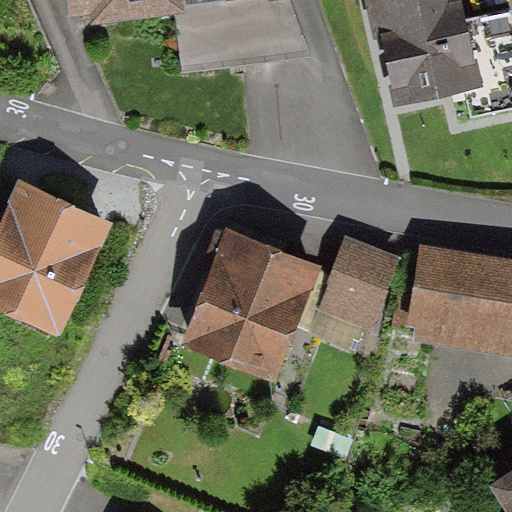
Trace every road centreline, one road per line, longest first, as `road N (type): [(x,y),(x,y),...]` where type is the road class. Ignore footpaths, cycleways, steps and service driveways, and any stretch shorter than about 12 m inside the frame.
road 1 (residential): [(200,168),(34,511)]
road 2 (residential): [(200,168),(511,228)]
road 3 (residential): [(0,109),(200,168)]
